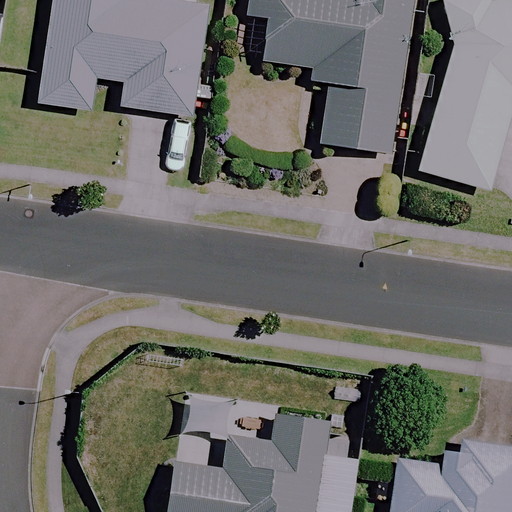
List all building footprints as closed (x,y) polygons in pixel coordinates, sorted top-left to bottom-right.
[(51,0),(36,105),(91,113),(95,80),(122,84),(118,109),(191,119),(207,8),(150,0),(51,0)] [(403,0),(250,0),(242,61),(307,70),(304,88),(318,90),(310,146),(382,156),(403,0)] [(511,0),(482,8),(479,0),(472,0),(435,10),(446,52),(411,172),(477,192),(508,95),(511,93),(511,0)] [(302,511),(314,423),(268,417),(265,443),(219,437),(214,473),(182,469),(175,511),(302,511)] [(511,511),(511,453),(453,445),(449,470),(391,462),(383,511),(511,511)]
